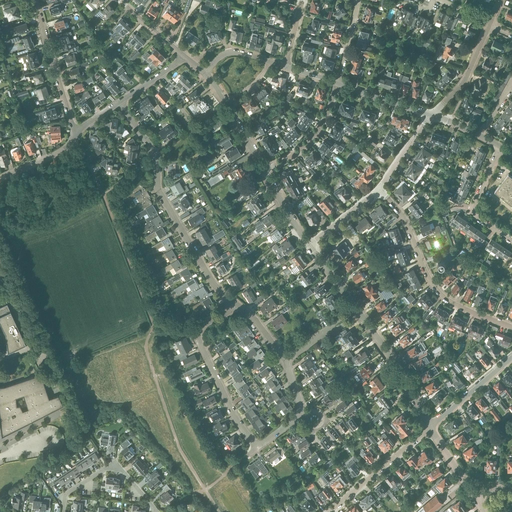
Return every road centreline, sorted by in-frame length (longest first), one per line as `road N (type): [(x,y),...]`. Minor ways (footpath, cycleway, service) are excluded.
road 1 (residential): [(118,102),(152,152),(158,189),(215,287),(234,303)]
road 2 (residential): [(298,412),(256,447),(234,417),(197,333),(234,303)]
road 3 (residential): [(511,326),(443,294),(381,189)]
road 4 (residential): [(76,135),(33,0)]
road 5 (residential): [(61,511),(65,492),(114,462),(153,511)]
road 6 (residential): [(429,427),(358,310)]
road 7 (residential): [(328,511),(429,427)]
road 8 (residential): [(511,242),(470,211),(499,146)]
